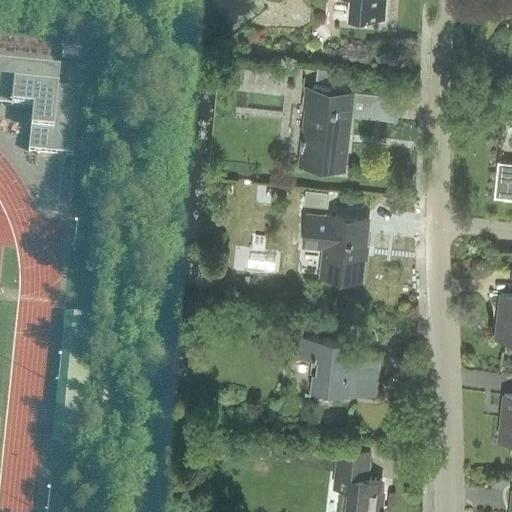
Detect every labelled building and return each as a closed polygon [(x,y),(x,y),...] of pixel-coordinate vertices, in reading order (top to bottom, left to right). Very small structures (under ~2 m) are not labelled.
[(134,16),(134,0),(122,0),(122,15),(134,16)] [(383,19),(385,0),(353,0),(352,17),(383,19)] [(60,51),(82,55),(84,55),(85,43),(86,43),(62,39),(62,40),(60,51)] [(59,70),(0,64),(0,108),(32,112),(28,155),(72,159),(78,93),(57,91),(59,70)] [(333,67),(317,65),(315,76),(332,78),(333,67)] [(376,117),(379,92),(306,84),(303,107),(307,107),(301,162),(345,166),(348,142),(344,142),(347,113),(376,117)] [(511,161),(499,160),(495,195),(511,196),(511,161)] [(328,207),(330,191),(306,188),(304,203),(328,207)] [(362,278),(369,218),(329,214),(329,215),(309,213),(305,244),(325,246),(322,274),(362,278)] [(71,306),(70,319),(93,321),(96,284),(85,282),(74,281),(72,294),(71,306)] [(511,294),(502,293),(497,337),(511,338),(511,294)] [(369,394),(373,359),(342,356),(344,339),(296,333),(294,354),(316,356),(313,388),(369,394)] [(511,394),(505,394),(500,439),(511,439),(511,394)] [(355,461),(356,449),(340,448),(336,487),(351,489),(348,511),(378,511),(382,478),(366,477),(368,463),(355,461)]
